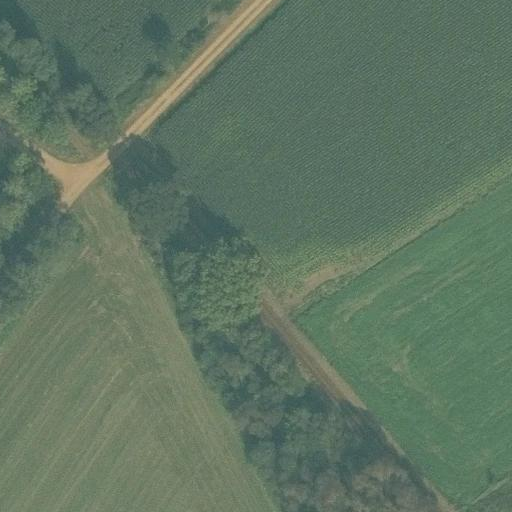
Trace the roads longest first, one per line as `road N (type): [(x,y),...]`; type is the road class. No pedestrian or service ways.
road 1 (track): [(265,0),(78,184)]
road 2 (track): [(0,288),(78,184)]
